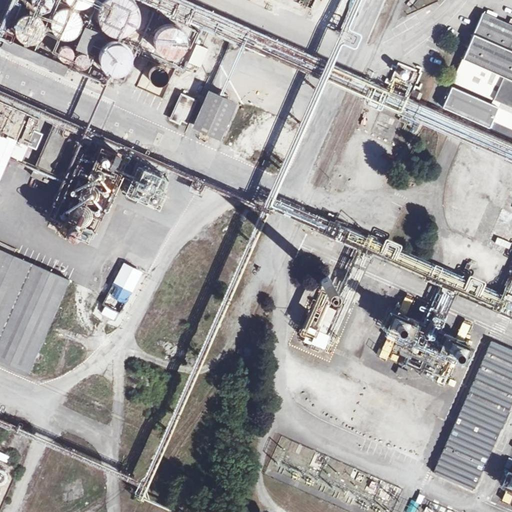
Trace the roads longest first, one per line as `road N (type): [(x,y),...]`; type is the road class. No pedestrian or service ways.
road 1 (unclassified): [(289,182),(248,180),(0,71)]
road 2 (unclassified): [(289,182),(368,0)]
road 3 (track): [(197,369),(230,340),(257,263)]
